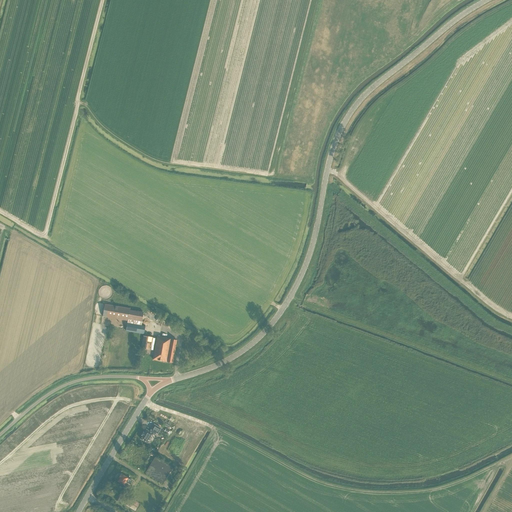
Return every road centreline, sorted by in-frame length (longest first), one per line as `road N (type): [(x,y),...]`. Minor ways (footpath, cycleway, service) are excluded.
road 1 (unclassified): [(170,379),(233,357),(267,329),(302,272),(350,112),(486,0)]
road 2 (track): [(511,455),(426,489),(354,490),(209,425)]
road 3 (unclassified): [(139,378),(73,381),(0,434)]
road 4 (unclassified): [(78,511),(150,392)]
